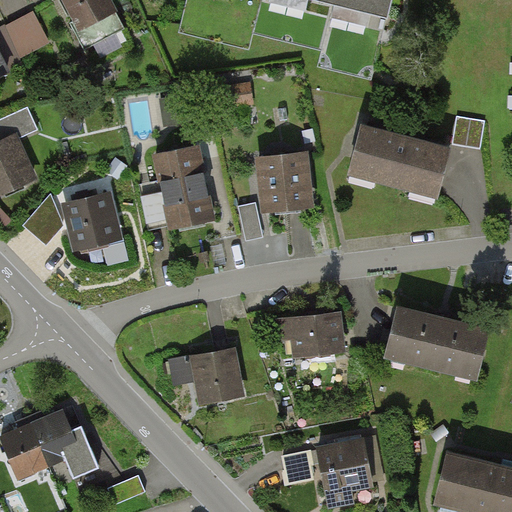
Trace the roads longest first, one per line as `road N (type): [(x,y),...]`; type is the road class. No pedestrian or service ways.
road 1 (residential): [(60,335),(193,294),(511,248)]
road 2 (residential): [(60,335),(228,511)]
